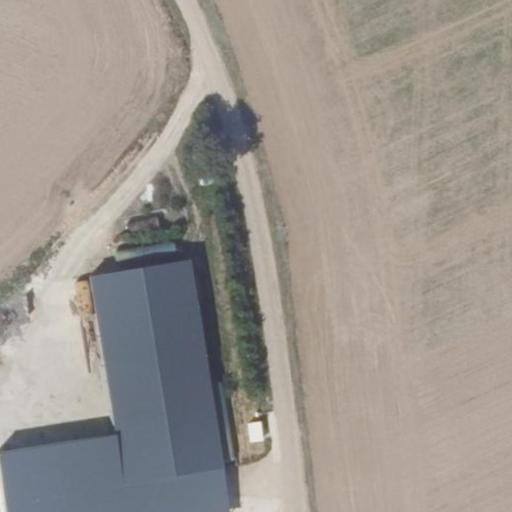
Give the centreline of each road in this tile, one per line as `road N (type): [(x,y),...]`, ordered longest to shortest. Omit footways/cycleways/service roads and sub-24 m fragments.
road 1 (track): [(212,73),(44,283),(46,373),(90,505),(297,484)]
road 2 (track): [(178,0),(244,147),(286,368),(300,511)]
